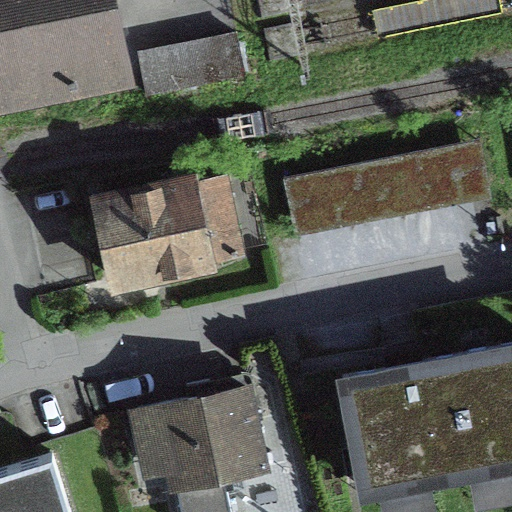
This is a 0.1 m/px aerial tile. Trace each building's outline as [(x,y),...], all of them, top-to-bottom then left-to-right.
[(0,0),(0,100),(118,79),(103,0),(0,0)] [(233,35),(135,56),(143,94),(241,73),(233,35)] [(476,143),(283,181),(293,229),(485,191),(476,143)] [(95,199),(113,282),(163,272),(206,262),(205,259),(236,253),(219,175),(189,181),(188,179),(95,199)] [(511,344),(339,377),(361,491),(511,462),(511,344)] [(173,487),(259,469),(243,387),(131,410),(141,456),(165,451),(173,487)] [(0,511),(65,511),(48,457),(0,472),(0,511)]
